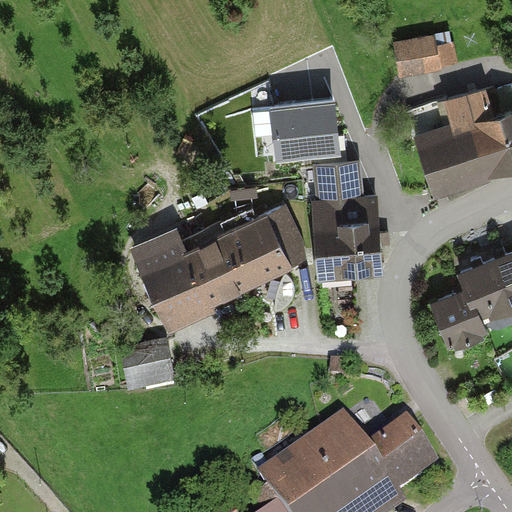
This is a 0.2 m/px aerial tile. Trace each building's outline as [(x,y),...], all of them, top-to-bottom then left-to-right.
[(458,42),(401,50),(405,77),(462,69),(458,42)] [(460,130),(418,144),(435,197),(511,172),(511,113),(499,118),(491,91),(452,103),(460,130)] [(317,155),(327,279),(384,274),(378,199),(364,200),(360,151),(317,155)] [(287,213),(152,272),(175,323),(309,264),(287,213)] [(511,256),(466,276),(470,287),(440,300),(462,351),(506,333),(499,317),(511,311),(511,256)] [(180,342),(128,351),(133,380),(184,372),(180,342)] [(360,418),(276,478),(300,511),(397,511),(456,470),(425,427),(386,455),(360,418)]
